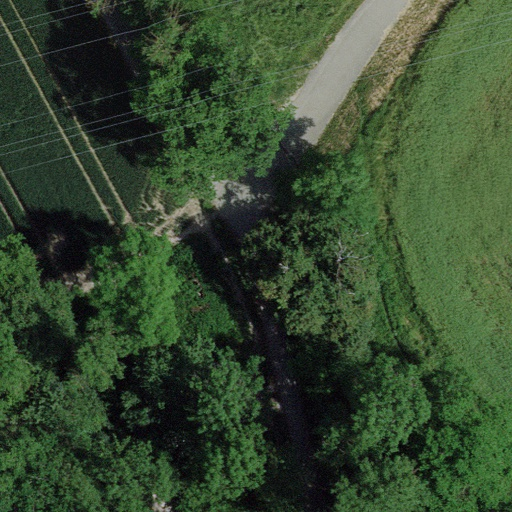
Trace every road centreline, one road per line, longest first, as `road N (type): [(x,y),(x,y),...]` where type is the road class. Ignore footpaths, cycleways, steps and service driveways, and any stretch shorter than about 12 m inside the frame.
road 1 (unclassified): [(109,0),(202,174),(243,202),(394,0)]
road 2 (track): [(320,511),(243,202)]
